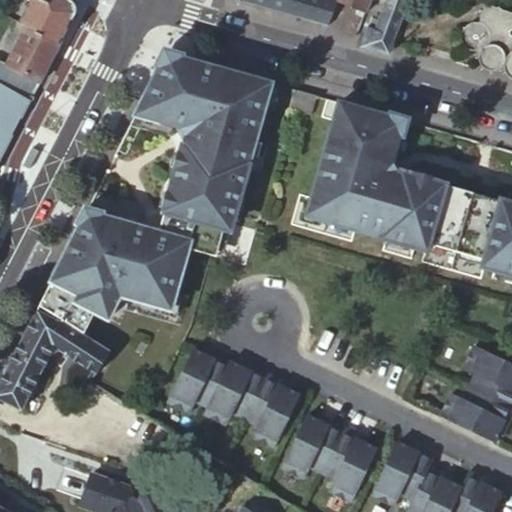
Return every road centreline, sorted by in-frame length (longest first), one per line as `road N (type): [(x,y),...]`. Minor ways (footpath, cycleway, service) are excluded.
road 1 (residential): [(511,101),(138,3)]
road 2 (secondary): [(0,276),(138,3)]
road 3 (residential): [(282,356),(511,468)]
road 4 (residential): [(282,356),(290,309),(281,297),(244,301),(235,324),(250,341)]
